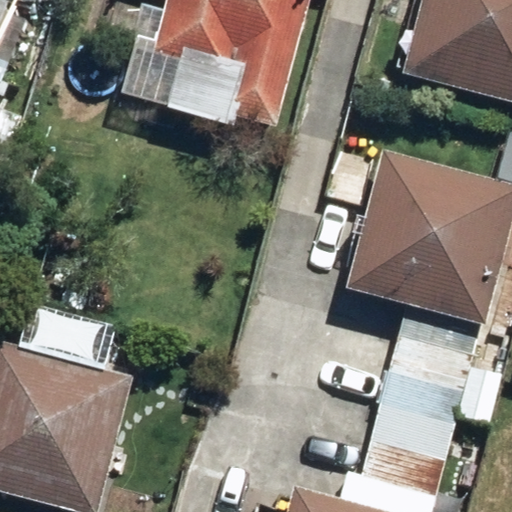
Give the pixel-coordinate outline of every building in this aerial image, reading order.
[(139,0),(169,7),(153,66),(164,68),(160,84),(178,89),(169,124),(234,142),(238,130),(276,139),(311,0),(139,0)] [(511,0),(422,0),(401,84),(511,112),(511,0)] [(378,409),(454,429),(479,337),(485,338),(511,237),(511,198),(387,165),(350,302),(403,316),(378,409)] [(149,374),(192,389),(202,364),(158,349),(149,374)] [(0,501),(41,511),(101,511),(134,390),(0,354),(0,501)] [(435,503),(454,429),(378,409),(359,483),(346,479),(337,511),(332,511),(294,501),(291,511),(453,511),(455,509),(435,503)]
